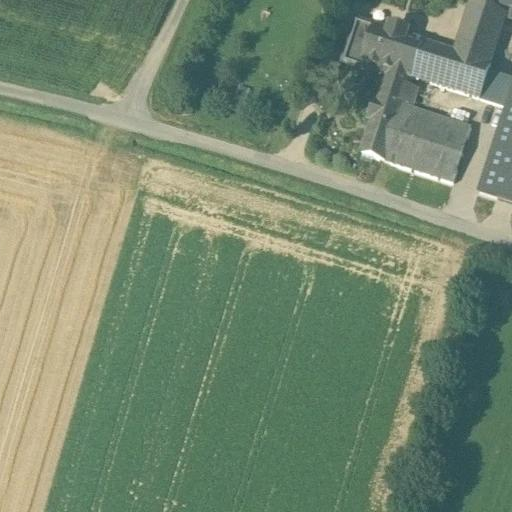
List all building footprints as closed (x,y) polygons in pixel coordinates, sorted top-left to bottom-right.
[(511,0),(468,0),(511,14),(511,0)] [(506,17),(470,6),(454,56),(489,67),(506,17)] [(424,46),(357,25),(344,65),(362,71),(364,65),(389,73),(403,78),(407,65),(417,68),(424,46)] [(454,56),(424,46),(417,68),(407,65),(403,78),(409,80),(480,102),(488,75),(491,68),(489,67),(454,56)] [(471,131),(400,108),(409,80),(403,78),(389,73),(362,158),(453,187),(471,131)] [(511,79),(511,83),(488,75),(480,102),(502,109),(482,173),(511,183),(511,79)]
